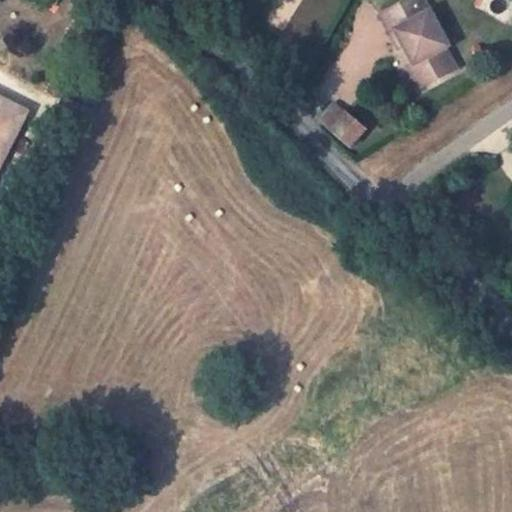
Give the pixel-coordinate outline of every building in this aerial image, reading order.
[(410,0),(381,16),(391,33),(396,30),(403,46),(414,66),(410,68),(421,89),(449,74),(438,54),(446,49),(449,48),(423,0),(410,0)] [(399,48),(403,46),(396,30),(391,33),(399,48)] [(457,70),(446,49),(438,54),(449,74),(457,70)] [(0,166),(26,114),(0,100),(0,166)] [(62,102),(52,126),(60,130),(64,121),(71,107),(62,102)] [(320,121),(332,131),(347,113),(335,103),(320,121)] [(82,141),(93,118),(71,107),(64,121),(60,130),(82,141)] [(332,131),(351,147),(366,130),(347,113),(332,131)]
